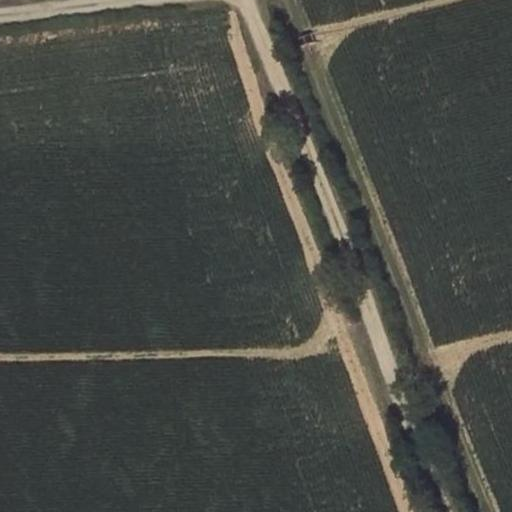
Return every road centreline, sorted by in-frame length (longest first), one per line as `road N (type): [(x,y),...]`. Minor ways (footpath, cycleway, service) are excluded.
road 1 (track): [(452,511),(243,0)]
road 2 (track): [(244,1),(0,26)]
